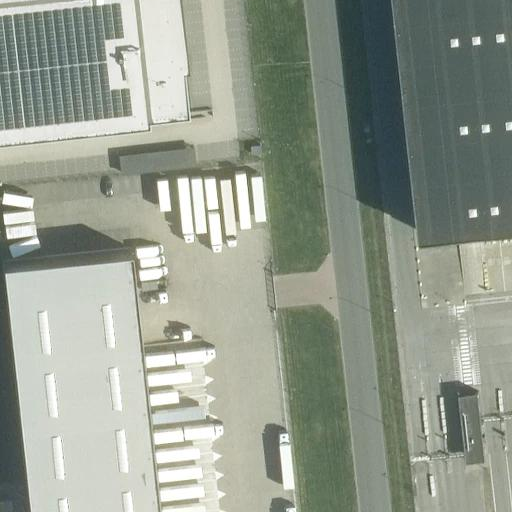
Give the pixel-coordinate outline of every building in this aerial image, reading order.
[(0,0),(0,138),(149,122),(148,116),(188,112),(183,67),(188,67),(187,59),(182,59),(176,0),(0,0)] [(511,0),(396,0),(421,232),(511,222),(511,0)] [(165,155),(133,157),(133,151),(122,151),(123,168),(196,166),(195,150),(165,151),(165,155)] [(159,511),(131,248),(3,262),(29,511),(159,511)] [(461,393),(459,393),(463,427),(466,454),(484,452),(481,425),(482,425),(478,391),(476,391),(476,398),(462,400),(461,393)]
